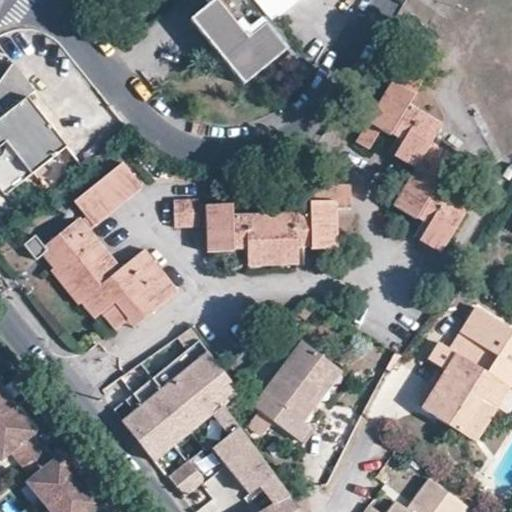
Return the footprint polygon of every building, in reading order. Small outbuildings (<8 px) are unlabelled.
[(288,52),(268,27),(299,0),(209,0),(213,4),(191,22),(245,87),(288,52)] [(0,119),(0,192),(11,207),(19,201),(13,193),(68,148),(27,98),(35,91),(12,63),(0,84),(0,107),(6,115),(0,119)] [(419,235),(440,250),(465,210),(433,189),(453,157),(430,142),(441,125),(408,103),(423,81),(402,67),(357,141),(370,149),(383,130),(389,134),(393,130),(396,125),(407,132),(405,137),(404,138),(402,141),(400,143),(398,146),(418,160),(415,167),(392,202),(412,216),(414,213),(419,206),(432,216),(429,222),(426,224),(424,228),(422,231),(419,235)] [(399,133),(405,137),(407,132),(396,125),(393,130),(399,133)] [(393,153),(415,167),(418,160),(398,146),(398,147),(396,150),(393,153)] [(70,198),(90,222),(140,183),(119,158),(70,198)] [(307,240),(307,248),(331,248),(331,208),(345,208),(345,184),(307,185),(307,212),(230,214),(229,203),(204,204),(205,227),(205,252),(230,251),(230,242),(243,242),(243,251),(243,255),(243,258),(267,258),(294,257),(293,253),(293,249),(293,239),(307,239),(307,240)] [(196,228),(195,204),(195,198),(171,199),(172,228),(196,228)] [(196,228),(205,227),(204,204),(195,204),(196,228)] [(423,218),(429,222),(432,216),(419,206),(414,213),(423,218)] [(130,313),(136,320),(175,289),(141,247),(118,265),(76,214),(44,239),(57,256),(48,263),(91,317),(99,311),(112,327),(122,319),(130,313)] [(33,258),(44,249),(32,234),(20,244),(33,258)] [(437,255),(440,250),(419,235),(418,237),(416,240),(437,255)] [(300,249),(307,248),(307,240),(307,239),(293,239),(293,249),(300,249)] [(238,251),(243,251),(243,242),(230,242),(230,251),(238,251)] [(267,265),(267,258),(243,258),(243,262),(243,266),(267,265)] [(305,317),(314,304),(307,300),(297,313),(305,317)] [(456,354),(510,387),(511,388),(511,329),(476,307),(450,350),(456,354)] [(129,326),(136,320),(130,313),(122,319),(129,326)] [(307,400),(333,364),(302,341),(253,404),(300,439),(310,427),(303,422),(314,406),(307,400)] [(121,420),(153,460),(213,412),(221,405),(237,392),(207,351),(121,420)] [(422,408),(474,441),(510,387),(456,354),(443,374),(425,403),(422,408)] [(341,371),(333,364),(307,400),(314,406),(341,371)] [(420,401),(425,403),(443,374),(438,371),(420,401)] [(0,417),(16,404),(0,385),(0,417)] [(22,463),(43,445),(33,433),(37,430),(16,404),(0,417),(0,456),(2,459),(12,451),(22,463)] [(237,427),(221,405),(213,412),(228,433),(237,427)] [(300,511),(287,495),(237,427),(228,433),(201,451),(214,468),(225,462),(245,492),(258,482),(272,502),(257,511),(300,511)] [(48,506),(83,477),(61,451),(54,458),(43,445),(22,463),(32,475),(27,480),(48,506)] [(225,462),(214,468),(234,499),(245,492),(225,462)] [(189,464),(169,480),(182,496),(202,480),(189,464)] [(91,511),(96,508),(104,502),(83,477),(48,506),(53,511),(91,511)] [(395,499),(385,511),(458,511),(465,504),(429,477),(411,500),(418,506),(413,511),(412,511),(406,507),(395,499)] [(413,511),(418,506),(411,500),(406,507),(412,511),(413,511)]
